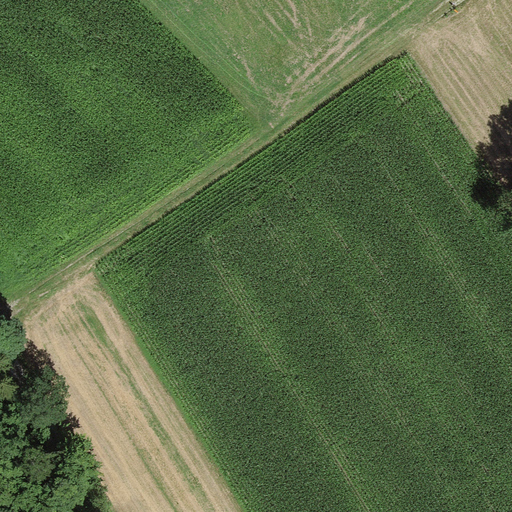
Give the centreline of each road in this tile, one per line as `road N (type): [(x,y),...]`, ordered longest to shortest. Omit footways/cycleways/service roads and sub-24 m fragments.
road 1 (track): [(0,315),(457,0)]
road 2 (track): [(99,511),(0,327)]
